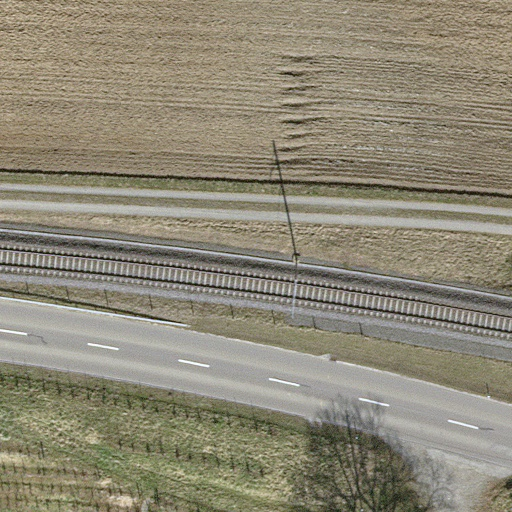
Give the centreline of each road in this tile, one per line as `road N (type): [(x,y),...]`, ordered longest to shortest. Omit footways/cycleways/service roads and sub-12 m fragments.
road 1 (tertiary): [(511,440),(288,380),(0,332)]
road 2 (track): [(0,197),(511,222)]
